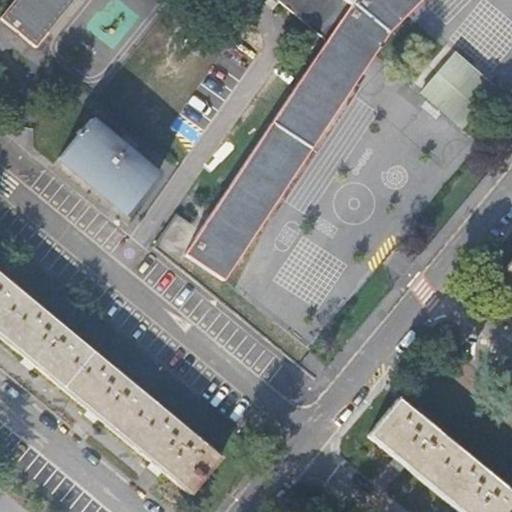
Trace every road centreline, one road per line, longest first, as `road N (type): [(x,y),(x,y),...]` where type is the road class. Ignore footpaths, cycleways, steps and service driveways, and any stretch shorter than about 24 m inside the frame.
road 1 (residential): [(248,511),(511,186)]
road 2 (residential): [(0,397),(135,511)]
